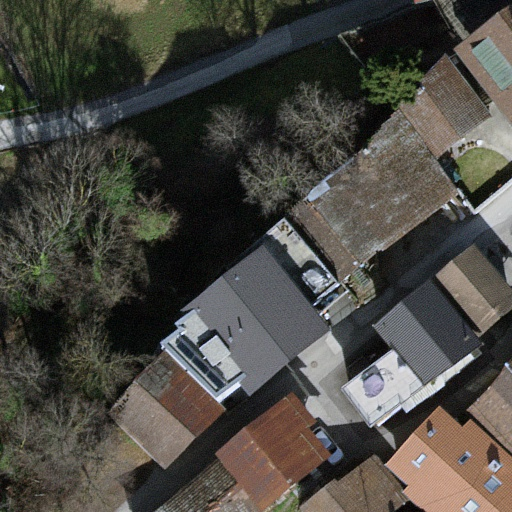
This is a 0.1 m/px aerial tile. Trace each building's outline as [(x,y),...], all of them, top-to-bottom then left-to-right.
[(511,30),(462,72),(511,132),(511,30)] [(389,104),(435,164),(486,125),(440,65),(389,104)] [(292,234),(345,296),(454,204),(401,142),(292,234)] [(511,292),(479,254),(434,293),(488,356),(511,335),(511,292)] [(197,328),(254,405),(329,349),(272,272),(197,328)] [(434,293),(376,340),(430,406),(488,356),(434,293)] [(376,340),(330,378),(384,445),(430,406),(376,340)] [(176,370),(118,426),(168,477),(226,421),(176,370)] [(511,379),(475,415),(511,453),(511,379)] [(309,417),(293,397),(221,455),(260,505),(325,453),(300,423),(309,417)] [(511,511),(511,477),(450,416),(391,475),(428,511),(511,511)] [(377,462),(310,511),(408,511),(413,509),(377,462)] [(249,511),(220,468),(165,504),(170,511),(249,511)]
